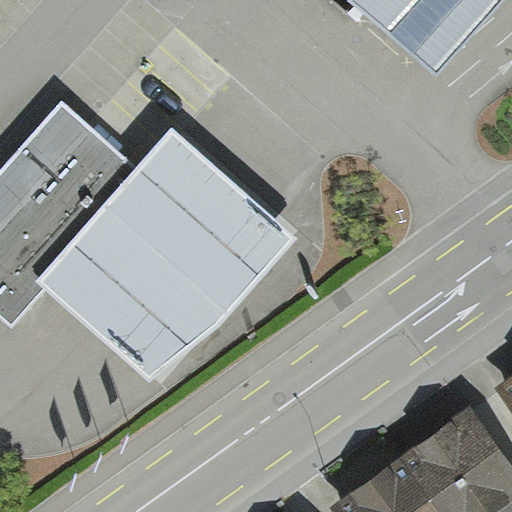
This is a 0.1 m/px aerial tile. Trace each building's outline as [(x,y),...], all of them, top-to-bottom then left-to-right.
[(511,0),(334,0),(441,91),(511,7),(511,0)] [(0,326),(5,331),(34,297),(136,181),(79,132),(0,223),(0,326)] [(171,140),(136,181),(34,297),(145,393),(281,235),(171,140)] [(511,372),(490,389),(511,418),(511,372)] [(508,511),(511,510),(511,488),(461,411),(317,505),(320,511),(508,511)]
